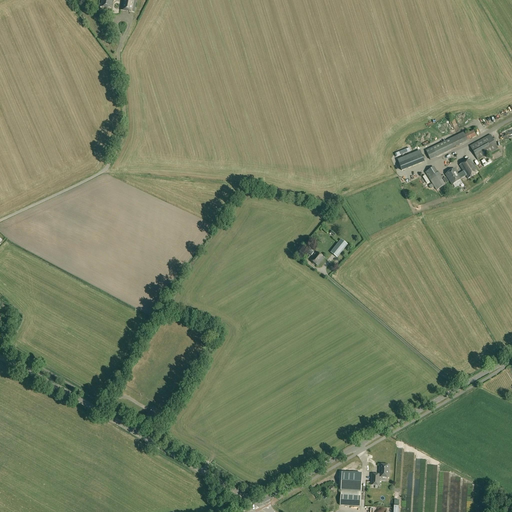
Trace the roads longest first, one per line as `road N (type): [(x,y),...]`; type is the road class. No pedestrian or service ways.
road 1 (tertiary): [(260,504),(0,358)]
road 2 (tertiary): [(260,504),(511,358)]
road 3 (unclassified): [(0,221),(104,170),(127,134),(121,66)]
